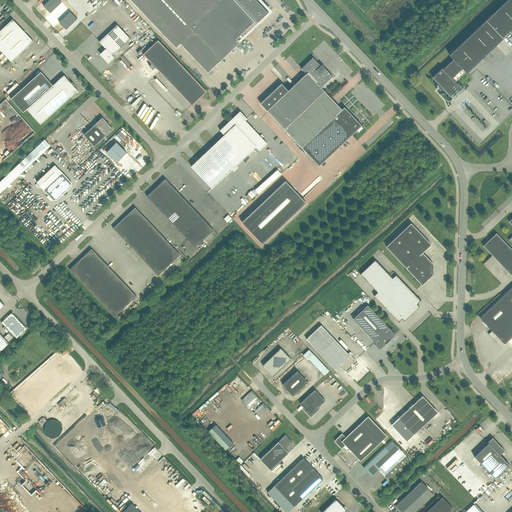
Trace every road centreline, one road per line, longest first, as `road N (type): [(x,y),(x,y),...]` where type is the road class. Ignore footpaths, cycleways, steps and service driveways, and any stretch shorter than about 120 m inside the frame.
road 1 (unclassified): [(166,156),(16,0)]
road 2 (unclassified): [(170,448),(25,291)]
road 3 (tertiary): [(460,171),(319,12)]
road 4 (unclassified): [(166,156),(319,12)]
road 5 (unclassified): [(25,291),(166,156)]
road 6 (tertiary): [(463,361),(460,171)]
road 7 (unclassified): [(313,441),(372,384),(463,361)]
